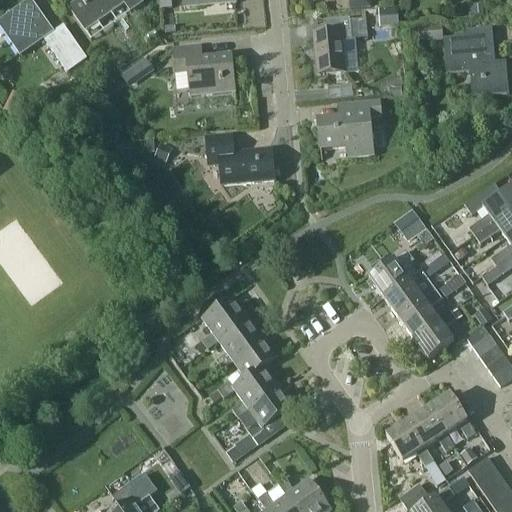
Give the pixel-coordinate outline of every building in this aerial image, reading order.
[(80,0),(67,10),(85,34),(124,7),(130,15),(143,5),(139,0),(80,0)] [(158,0),(160,11),(172,9),(170,0),(158,0)] [(182,0),(183,10),(235,5),(234,0),(182,0)] [(348,0),(350,12),(371,9),(369,0),(348,0)] [(54,34),(31,1),(0,22),(0,30),(20,58),(44,42),(67,75),(87,61),(63,28),(54,34)] [(483,5),(468,7),(469,17),(484,15),(483,5)] [(379,11),(380,30),(399,28),(398,10),(379,11)] [(312,36),(316,78),(345,75),(342,43),(342,39),(351,38),(366,37),(365,19),(349,20),(326,23),(327,34),(312,36)] [(414,44),(443,42),(443,41),(442,27),(412,30),(414,44)] [(443,41),(443,42),(446,77),(469,75),(472,101),(509,97),(506,64),(495,65),(492,30),(465,33),(466,39),(443,41)] [(202,61),(201,48),(173,51),(175,75),(188,74),(190,99),(235,95),(232,58),(202,61)] [(121,78),(129,90),(154,73),(146,61),(121,78)] [(389,88),(390,98),(402,97),(401,87),(389,88)] [(19,120),(28,101),(12,94),(4,112),(19,120)] [(347,150),(348,160),(373,158),(371,131),(369,120),(381,119),(379,104),(351,106),(353,118),(339,120),(329,120),(317,122),(320,152),(347,150)] [(233,155),(232,137),(206,139),(208,169),(220,168),(221,188),(274,184),(271,152),(233,155)] [(161,146),(155,160),(165,164),(171,151),(161,146)] [(475,239),(511,212),(511,189),(501,197),(494,187),(464,208),(471,218),(483,210),(489,218),(469,232),(475,239)] [(505,240),(511,235),(511,212),(475,239),(480,247),(500,233),(505,240)] [(407,244),(425,231),(413,213),(395,227),(407,244)] [(496,270),(511,258),(511,235),(505,240),(511,248),(491,262),(496,270)] [(463,251),(457,255),(461,261),(468,257),(463,251)] [(368,281),(384,302),(409,283),(399,271),(412,261),(406,253),(368,281)] [(444,258),(435,265),(440,272),(449,265),(444,258)] [(511,258),(496,270),(480,281),(486,289),(511,270),(511,258)] [(424,303),(436,293),(421,273),(409,283),(384,302),(394,316),(399,322),(424,303)] [(460,277),(441,291),(446,298),(466,284),(460,277)] [(439,323),(430,311),(442,301),(436,293),(424,303),(399,322),(414,342),(439,323)] [(213,337),(202,345),(208,354),(220,345),(218,343),(249,321),(233,299),(202,321),(204,323),(213,337)] [(511,321),(511,309),(503,316),(509,324),(511,321)] [(451,313),(439,323),(414,342),(430,363),(455,344),(445,331),(462,318),(457,311),(452,315),(451,313)] [(491,321),(483,311),(473,318),(481,328),(491,321)] [(229,357),(217,366),(223,374),(235,366),(232,363),(263,342),(249,321),(218,343),(225,352),(229,357)] [(472,350),(489,338),(482,328),(465,340),(472,350)] [(479,360),(496,347),(489,338),(472,350),(479,360)] [(230,386),(218,395),(223,402),(235,394),(233,391),(264,369),(276,360),(263,342),(232,363),(235,366),(240,374),(228,382),(230,386)] [(486,369),(503,357),(496,347),(479,360),(486,369)] [(493,379),(510,367),(503,357),(486,369),(493,379)] [(511,369),(510,367),(493,379),(500,389),(511,380),(511,369)] [(264,369),(233,391),(235,394),(242,404),(244,407),(234,414),(240,422),(250,415),(249,413),(280,391),(278,388),(264,369)] [(240,422),(239,423),(246,433),(252,441),(256,447),(257,448),(292,421),(286,412),(292,408),(280,391),(249,413),(250,415),(240,422)] [(447,437),(455,450),(447,437),(460,429),(468,442),(477,437),(451,397),(429,411),(446,438),(447,437)] [(429,411),(408,425),(425,452),(426,451),(439,443),(447,456),(455,450),(447,437),(446,438),(429,411)] [(408,425),(386,439),(403,465),(411,461),(417,457),(425,470),(426,469),(433,464),(434,464),(426,451),(425,452),(408,425)] [(233,465),(254,450),(246,439),(234,447),(235,449),(226,456),(233,465)] [(477,461),(470,450),(460,457),(467,468),(477,461)] [(474,483),(493,470),(487,460),(468,474),(474,483)] [(446,464),(439,469),(446,479),(453,474),(446,464)] [(481,493),(500,479),(493,470),(474,483),(481,493)] [(440,474),(431,479),(437,489),(446,483),(440,474)] [(488,503),(507,489),(500,479),(481,493),(488,503)] [(445,511),(442,507),(469,488),(463,480),(418,511),(445,511)] [(117,511),(116,511),(158,511),(137,482),(112,500),(119,510),(117,511)] [(288,498),(298,511),(329,511),(308,483),(294,493),(286,482),(278,488),(286,499),(288,498)] [(259,488),(252,494),(258,503),(264,511),(298,511),(288,498),(286,499),(274,508),(266,497),(259,488)] [(406,511),(412,511),(429,501),(419,488),(399,502),(406,511)] [(494,511),(511,499),(511,496),(507,489),(488,503),(494,511)] [(494,511),(511,511),(511,499),(494,511)]
